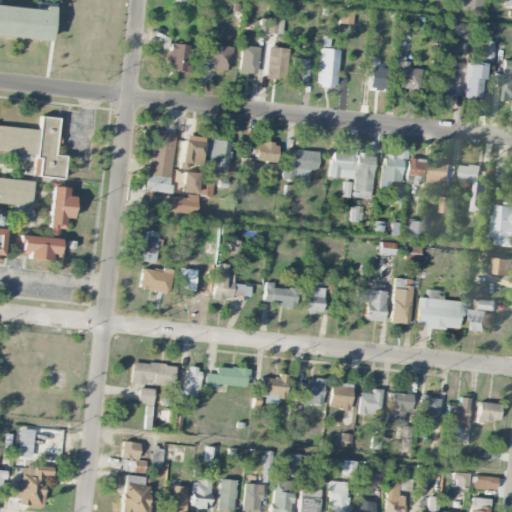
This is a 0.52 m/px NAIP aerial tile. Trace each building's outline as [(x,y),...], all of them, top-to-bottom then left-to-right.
[(461,0),(460,12),(480,14),(481,0),(461,0)] [(0,35),(48,41),(52,7),(43,6),(42,11),(38,10),(0,5),(0,35)] [(351,25),(353,12),(339,10),(338,23),(351,25)] [(259,34),(282,35),(282,19),(259,18),(259,34)] [(467,23),(446,23),(446,39),(466,39),(467,23)] [(200,60),(212,63),(211,68),(227,71),(232,47),(203,42),(200,60)] [(492,42),(482,42),(481,62),(492,62),(492,42)] [(165,69),(186,72),(189,46),(169,43),(165,69)] [(237,72),(255,75),(258,47),(241,45),(237,72)] [(286,48),(267,47),(265,79),(284,80),(286,48)] [(338,50),(320,48),(316,86),(334,88),(338,50)] [(289,81),(306,82),(308,59),(291,58),(289,81)] [(491,86),(504,87),(503,99),(511,99),(511,61),(503,60),(501,74),(493,73),(491,86)] [(398,89),(419,90),(420,69),(407,69),(407,62),(399,61),(398,89)] [(464,99),(481,99),(482,66),(466,65),(464,99)] [(386,90),(387,68),(369,67),(369,90),(386,90)] [(438,97),(457,97),(458,76),(439,76),(438,97)] [(0,125),(37,130),(39,116),(57,118),(53,155),(64,156),(62,179),(33,176),(35,155),(0,151),(0,125)] [(146,191),(169,193),(174,134),(152,131),(146,191)] [(213,140),(214,136),(205,135),(202,170),(226,172),(229,142),(213,140)] [(179,165),(199,166),(202,137),(182,136),(179,165)] [(275,162),(276,144),(256,143),(255,161),(275,162)] [(379,188),(387,189),(387,202),(399,202),(400,185),(399,185),(401,159),(405,159),(406,144),(395,143),(394,154),(381,154),(379,188)] [(307,182),(308,171),(315,171),(317,152),(290,149),(288,167),(282,167),(281,180),(307,182)] [(328,177),(352,179),(353,153),(329,152),(328,177)] [(369,198),(371,155),(353,154),(352,198),(369,198)] [(253,159),(241,158),(240,173),(252,174),(253,159)] [(404,185),(422,186),(423,159),(405,158),(404,185)] [(430,187),(449,188),(450,164),(431,163),(430,187)] [(481,167),(461,165),(459,182),(475,183),(472,212),(485,213),(488,183),(480,183),(481,167)] [(196,193),(197,173),(181,172),(180,193),(196,193)] [(0,178),(32,182),(29,207),(0,203),(0,178)] [(51,183),(71,185),(70,196),(74,197),(71,219),(67,218),(66,229),(46,227),(51,183)] [(198,195),(209,197),(211,184),(199,183),(198,195)] [(164,212),(195,215),(197,195),(187,194),(187,198),(165,196),(164,212)] [(453,214),(454,198),(440,198),(439,214),(453,214)] [(348,222),(360,222),(361,207),(349,206),(348,222)] [(511,243),(511,206),(494,206),(493,242),(511,243)] [(404,237),(420,239),(422,222),(406,220),(404,237)] [(140,261),(153,264),(159,233),(147,230),(140,261)] [(18,234),(16,254),(27,255),(27,260),(48,262),(49,257),(60,258),(62,239),(18,234)] [(393,255),(394,244),(380,242),(378,253),(393,255)] [(420,247),(404,245),(403,260),(418,262),(420,247)] [(511,275),(511,259),(493,259),(493,276),(511,275)] [(193,291),(194,270),(187,270),(187,264),(178,264),(177,290),(193,291)] [(212,297),(249,298),(250,285),(232,285),(232,275),(229,275),(229,265),(213,264),(212,297)] [(138,289),(168,293),(171,270),(162,268),(161,271),(140,269),(138,289)] [(407,324),(409,279),(391,278),(389,323),(407,324)] [(324,289),(312,287),(313,282),(304,281),(300,310),(320,313),(324,289)] [(297,289),(272,287),(272,282),(264,282),(262,302),(275,303),(275,307),(295,309),(297,289)] [(381,322),(385,285),(368,284),(368,289),(354,288),(353,301),(364,303),(363,320),(381,322)] [(459,329),(460,301),(416,298),(414,326),(459,329)] [(468,332),(486,333),(487,312),(495,312),(496,302),(479,301),(478,311),(469,310),(468,332)] [(214,374),(205,373),(203,388),(217,390),(217,384),(246,388),(248,370),(215,365),(214,374)] [(198,368),(183,368),(181,398),(197,398),(198,368)] [(286,377),(260,376),(259,394),(264,394),(264,402),(285,402),(286,377)] [(299,380),(297,404),(321,405),(322,381),(299,380)] [(329,383),(327,408),(349,409),(350,384),(329,383)] [(152,389),(137,388),(137,404),(152,404),(152,389)] [(357,412),(378,414),(381,390),(372,389),(371,394),(359,392),(357,412)] [(387,426),(403,426),(403,412),(411,412),(411,394),(388,394),(387,426)] [(437,428),(438,398),(418,397),(417,427),(437,428)] [(466,425),(468,398),(459,398),(458,406),(446,405),(444,423),(466,425)] [(475,419),(497,422),(499,404),(478,402),(475,419)] [(155,415),(156,407),(146,406),(144,414),(155,415)] [(397,440),(401,440),(401,452),(409,453),(411,427),(398,426),(397,440)] [(138,444),(122,441),(119,457),(136,460),(138,444)] [(163,446),(151,446),(150,461),(162,462),(163,446)] [(355,462),(341,460),(339,475),(353,476),(355,462)] [(383,477),(384,463),(370,463),(370,476),(383,477)] [(50,467),(20,465),(18,487),(9,487),(9,497),(17,498),(17,506),(39,508),(41,476),(50,476),(50,467)] [(453,486),(468,486),(468,473),(454,473),(453,486)] [(120,511),(146,511),(148,486),(143,485),(143,477),(122,476),(120,511)] [(495,477),(473,476),(472,490),(495,490),(495,477)] [(190,508),(209,508),(209,479),(190,479),(190,508)] [(230,511),(232,511),(234,480),(217,479),(216,511),(230,511)] [(289,482),(271,481),(269,511),(289,511),(290,494),(288,493),(289,482)] [(346,482),(328,481),(326,511),(349,511),(350,505),(345,505),(346,482)] [(401,511),(402,496),(397,496),(398,483),(384,483),(383,511),(401,511)] [(240,511),(257,511),(259,485),(242,484),(240,511)] [(184,511),(185,487),(166,486),(165,511),(184,511)] [(297,511),(317,511),(319,490),(298,489),(297,511)] [(435,511),(436,497),(426,497),(425,511),(435,511)] [(487,511),(489,499),(469,497),(467,511),(487,511)] [(353,511),(373,511),(375,503),(355,500),(353,511)]
